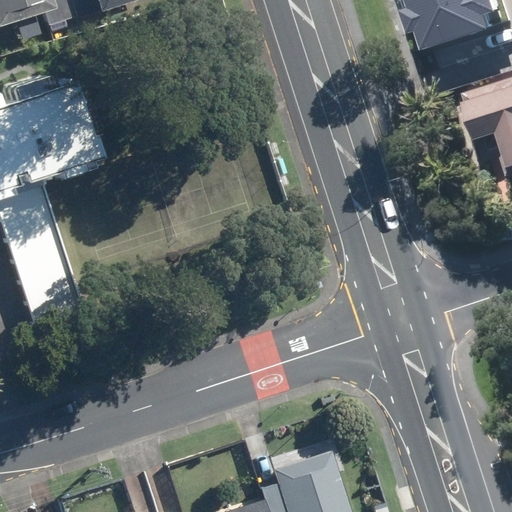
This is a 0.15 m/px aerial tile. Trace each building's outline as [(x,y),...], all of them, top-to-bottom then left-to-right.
[(0,0),(0,8),(19,2),(23,17),(75,0),(0,0)] [(74,150),(38,42),(0,54),(0,281),(56,251),(28,165),(74,150)] [(511,77),(469,92),(491,159),(507,154),(511,167),(511,77)] [(244,484),(252,511),(335,511),(311,433),(252,451),(256,465),(239,470),(244,484)] [(252,511),(244,484),(164,509),(165,511),(252,511)] [(124,511),(119,495),(65,511),(124,511)]
